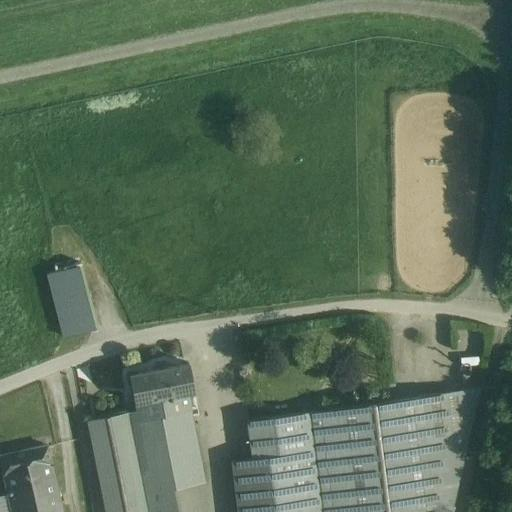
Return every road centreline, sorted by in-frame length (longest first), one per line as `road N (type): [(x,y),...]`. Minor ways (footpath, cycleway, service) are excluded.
road 1 (residential): [(0,387),(144,335),(366,304),(511,326)]
road 2 (track): [(0,78),(346,6),(507,20)]
